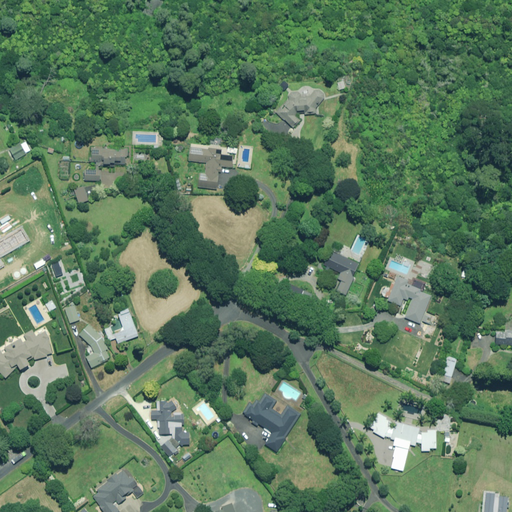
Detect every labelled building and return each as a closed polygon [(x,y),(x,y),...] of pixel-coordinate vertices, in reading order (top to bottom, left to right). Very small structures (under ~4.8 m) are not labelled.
[(346,89),(345,81),(338,82),(339,90),(346,89)] [(305,111),(305,116),(317,115),(316,109),(316,96),(301,97),(301,96),(301,95),(300,95),(299,94),(299,93),(298,93),(296,92),(295,92),(294,92),(293,93),(292,93),(291,94),(291,95),(290,96),(290,97),(289,98),(289,99),(276,114),(286,123),(295,130),(303,120),(295,113),(296,111),(305,111)] [(14,161),(26,157),(25,155),(32,152),(27,141),(9,148),(14,161)] [(222,155),(222,150),(209,148),(209,150),(191,148),(190,161),(207,163),(206,174),(200,174),(199,188),(218,189),(219,172),(222,173),(222,167),(233,168),(234,156),(222,155)] [(127,165),(127,150),(92,149),(92,162),(104,163),(104,164),(127,165)] [(69,164),(61,164),(60,180),(68,180),(69,164)] [(100,182),(101,171),(86,170),(85,181),(100,182)] [(88,202),(83,187),(75,190),(79,204),(88,202)] [(344,248),(335,244),(325,266),(341,272),(338,280),(341,281),(337,292),(348,296),(362,264),(341,255),(344,248)] [(407,280),(398,277),(395,285),(388,283),(383,297),(389,299),(388,301),(401,307),(404,299),(412,303),(406,319),(421,325),(422,322),(431,325),(435,316),(425,312),(432,296),(421,292),(422,290),(405,283),(407,280)] [(56,308),(53,301),(46,304),(49,311),(56,308)] [(80,320),(75,306),(65,309),(71,324),(80,320)] [(138,335),(129,310),(118,313),(124,330),(113,334),(111,328),(105,330),(109,341),(116,339),(118,343),(138,335)] [(110,349),(104,338),(89,324),(79,335),(90,345),(94,354),(87,357),(92,369),(103,363),(102,362),(110,358),(106,351),(110,349)] [(496,345),(511,345),(511,330),(496,330),(496,345)] [(47,355),(53,353),(47,340),(49,338),(46,331),(36,336),(33,331),(24,335),(26,340),(22,342),(21,340),(5,347),(7,351),(4,353),(2,350),(0,351),(0,372),(6,379),(18,367),(20,372),(32,366),(29,361),(34,359),(35,361),(48,357),(47,355)] [(452,378),(458,359),(447,355),(441,374),(452,378)] [(277,401),(265,393),(260,402),(254,398),(243,414),(253,421),(252,422),(258,426),(259,424),(273,433),(266,445),(278,453),(287,439),(286,438),(301,414),(288,406),(282,416),(272,410),(277,401)] [(177,411),(177,402),(159,403),(159,411),(152,411),(152,420),(159,420),(159,435),(172,434),(171,440),(161,447),(169,458),(173,454),(174,456),(179,453),(176,448),(180,444),(181,446),(190,445),(190,432),(182,433),(182,427),(186,427),(185,414),(172,415),(172,411),(177,411)] [(409,450),(411,444),(415,446),(415,444),(423,444),(422,451),(430,452),(430,449),(436,449),(437,431),(428,431),(428,434),(423,434),(419,434),(421,430),(395,420),(392,429),(389,428),(393,421),(378,414),(370,431),(384,438),(386,436),(395,441),(393,444),(397,446),(392,469),(404,471),(409,450)] [(138,485),(124,468),(98,490),(100,492),(93,498),(105,511),(104,511),(120,511),(114,503),(116,501),(120,506),(125,501),(123,498),(138,485)]
